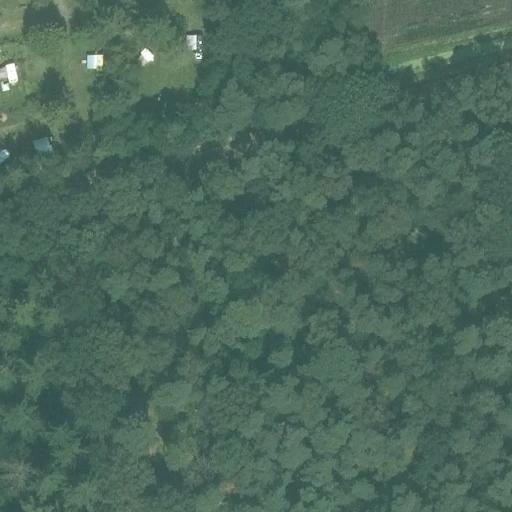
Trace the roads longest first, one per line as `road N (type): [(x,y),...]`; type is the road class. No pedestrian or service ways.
road 1 (track): [(0,200),(511,71)]
road 2 (track): [(0,27),(145,14),(165,0)]
